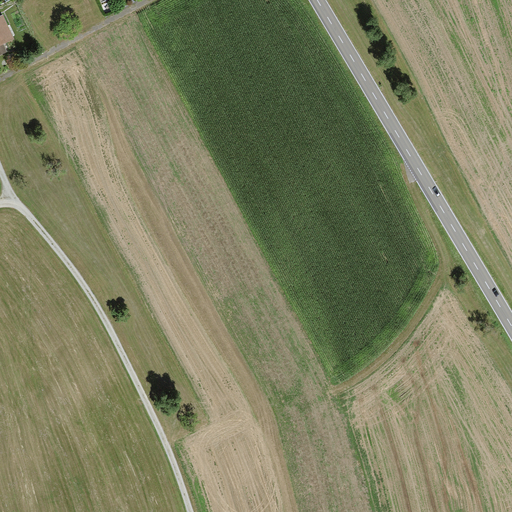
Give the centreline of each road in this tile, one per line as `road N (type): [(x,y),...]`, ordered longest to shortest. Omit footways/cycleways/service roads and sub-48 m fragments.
road 1 (track): [(0,173),(6,194),(104,319),(188,511)]
road 2 (primary): [(315,0),(511,328)]
